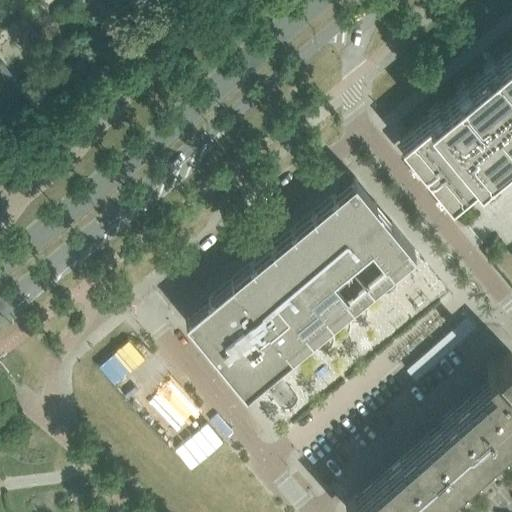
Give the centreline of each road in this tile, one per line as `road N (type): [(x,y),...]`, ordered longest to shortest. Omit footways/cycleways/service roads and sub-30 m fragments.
road 1 (residential): [(302,511),(159,330),(156,312),(365,130)]
road 2 (secondary): [(0,309),(369,0)]
road 3 (secondary): [(317,0),(0,262)]
road 4 (residential): [(511,307),(365,130)]
road 5 (residential): [(365,130),(349,80),(371,0)]
